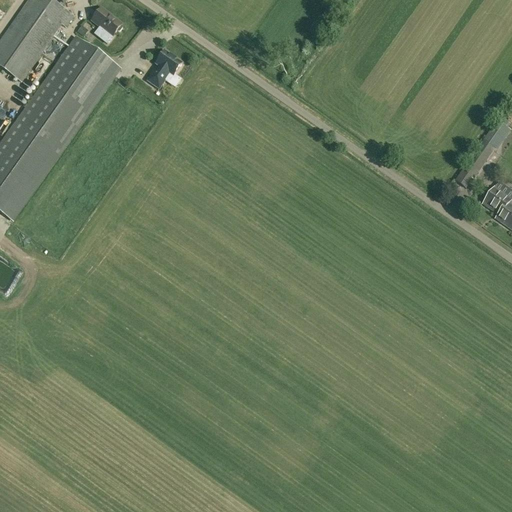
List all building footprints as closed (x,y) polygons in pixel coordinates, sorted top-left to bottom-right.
[(66,28),(74,17),(49,0),(30,0),(0,43),(0,67),(21,83),(62,25),(66,28)] [(122,27),(122,26),(102,10),(92,22),(105,32),(112,38),(113,38),(117,32),(118,33),(120,33),(123,29),(123,28),(122,27)] [(77,40),(16,127),(57,156),(118,69),(77,40)] [(183,65),(166,52),(156,66),(159,68),(157,70),(148,82),(160,90),(170,75),(174,78),(183,65)] [(511,120),(504,114),(493,129),(492,128),(455,182),(466,190),(473,180),(474,181),(496,150),(494,148),(503,135),(502,134),(505,128),(511,120)] [(57,156),(16,127),(0,149),(0,213),(11,221),(57,156)] [(508,198),(493,188),(494,189),(483,205),(496,214),(508,198)] [(511,201),(508,199),(496,214),(499,216),(496,220),(511,231),(511,207),(509,205),(511,201)]
